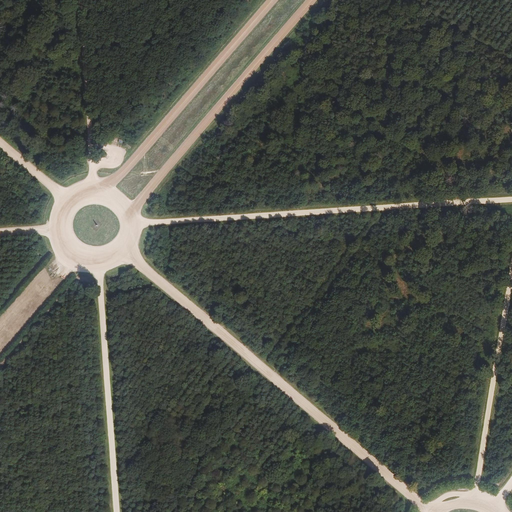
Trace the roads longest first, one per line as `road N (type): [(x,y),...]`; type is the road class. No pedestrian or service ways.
road 1 (track): [(125,251),(429,511)]
road 2 (track): [(511,204),(134,223)]
road 3 (track): [(131,211),(313,0)]
road 4 (track): [(104,189),(272,0)]
road 5 (track): [(98,264),(117,511)]
road 6 (track): [(58,227),(70,254),(98,264),(125,251),(134,230),(125,201),(104,189),(74,195),(58,220)]
road 7 (track): [(476,500),(511,279)]
road 8 (track): [(91,188),(80,0)]
